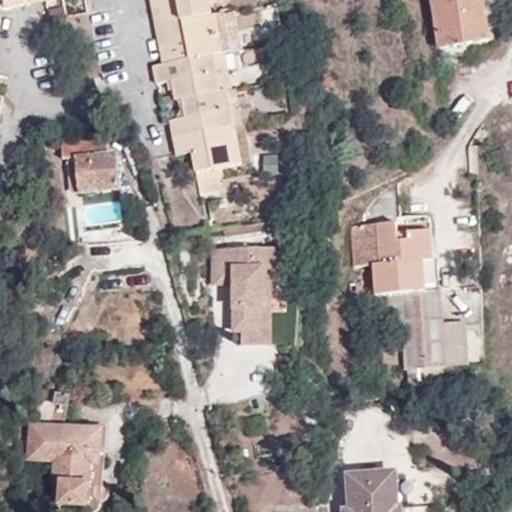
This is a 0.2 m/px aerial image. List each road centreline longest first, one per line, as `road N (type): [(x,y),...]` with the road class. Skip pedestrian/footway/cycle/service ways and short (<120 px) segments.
road 1 (residential): [(0,165),(32,108),(144,88)]
road 2 (residential): [(228,511),(188,340)]
